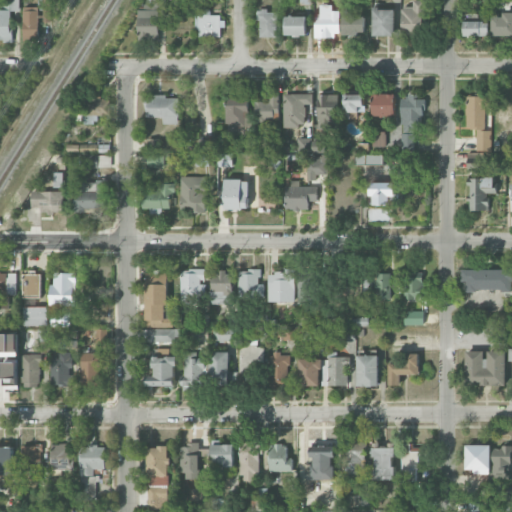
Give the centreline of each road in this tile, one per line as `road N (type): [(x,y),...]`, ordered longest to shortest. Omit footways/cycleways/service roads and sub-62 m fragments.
road 1 (residential): [(511,240),(0,241)]
road 2 (residential): [(447,511),(448,0)]
road 3 (residential): [(511,413),(0,414)]
road 4 (residential): [(125,511),(126,67)]
road 5 (residential): [(511,68),(104,67)]
